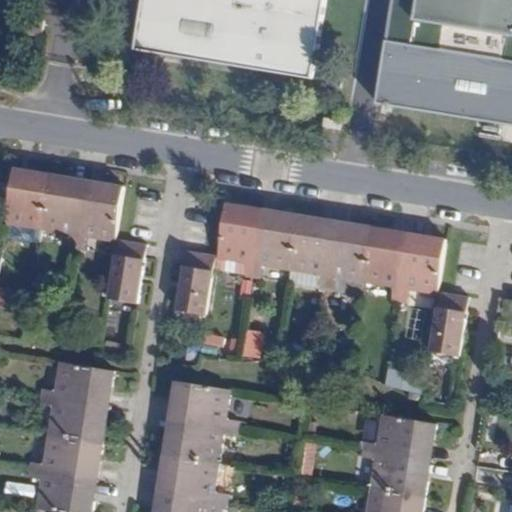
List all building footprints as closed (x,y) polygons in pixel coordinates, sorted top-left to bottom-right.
[(143,0),(136,50),(313,78),(325,0),(143,0)] [(511,0),(393,0),(376,105),(511,127),(511,0)] [(342,117),(325,114),(323,126),(340,129),(342,117)] [(36,182),(37,173),(16,169),(14,178),(36,182)] [(14,227),(43,231),(52,175),(37,173),(36,182),(14,178),(11,198),(6,228),(4,238),(12,239),(14,227)] [(77,251),(87,191),(66,187),(67,178),(52,175),(43,231),(71,236),(68,249),(77,251)] [(109,185),(67,178),(66,187),(87,191),(108,194),(109,185)] [(125,187),(109,185),(108,194),(87,191),(77,251),(85,252),(87,238),(119,244),(119,240),(117,240),(125,187)] [(228,204),(219,257),(219,260),(247,265),(245,278),(253,279),(263,219),(241,216),(243,206),(228,204)] [(285,213),(243,206),(241,216),(263,219),(284,223),(285,213)] [(263,219),(253,279),(261,280),(263,267),(292,272),(301,216),(285,213),(284,223),(263,219)] [(301,216),(292,272),(320,276),(318,291),(326,292),(336,231),(314,228),(316,218),(301,216)] [(359,225),(316,218),(314,228),(336,231),(357,235),(359,225)] [(336,231),(326,292),(334,293),(337,279),(365,284),(374,228),(359,225),(357,235),(336,231)] [(374,228),(365,284),(394,289),(391,302),(399,303),(409,243),(388,239),(390,230),(374,228)] [(390,230),(388,239),(409,243),(432,247),(433,237),(390,230)] [(409,243),(399,303),(406,304),(408,291),(438,296),(439,293),(447,240),(433,237),(432,247),(409,243)] [(148,245),(119,240),(119,244),(109,301),(138,306),(148,245)] [(188,251),(178,311),(207,316),(217,256),(188,251)] [(320,276),(292,272),(289,286),(318,291),(320,276)] [(337,279),(334,293),(363,298),(365,284),(337,279)] [(0,304),(24,312),(29,296),(0,286),(0,304)] [(432,353),(461,357),(470,297),(441,293),(432,353)] [(103,383),(114,385),(116,371),(60,362),(55,392),(42,389),(41,396),(99,406),(103,383)] [(181,419),(240,429),(241,422),(228,420),(232,390),(175,381),(173,395),(184,397),(181,419)] [(107,430),(114,385),(103,383),(99,406),(96,428),(107,430)] [(173,395),(165,441),(177,443),(181,419),(184,397),(173,395)] [(96,428),(99,406),(41,396),(40,405),(53,407),(48,435),(104,444),(107,430),(96,428)] [(364,442),(363,449),(422,459),(425,437),(436,438),(438,424),(382,415),(377,444),(364,442)] [(163,454),(221,463),(226,436),(238,438),(240,429),(181,419),(177,443),(165,441),(163,454)] [(104,444),(48,435),(44,465),(30,463),(29,470),(87,479),(90,457),(102,459),(104,444)] [(418,481),(429,483),(436,438),(425,437),(422,459),(418,481)] [(375,460),(370,488),(426,497),(429,483),(418,481),(422,459),(363,449),(362,458),(375,460)] [(168,492),(228,502),(229,494),(216,492),(221,463),(163,454),(160,470),(171,472),(168,492)] [(102,459),(90,457),(87,479),(83,501),(95,503),(102,459)] [(87,479),(29,470),(28,479),(41,481),(37,509),(58,511),(57,511),(93,511),(95,503),(83,501),(87,479)] [(171,472),(160,470),(153,511),(164,511),(168,492),(171,472)] [(412,511),(413,510),(424,511),(426,497),(370,488),(366,511),(412,511)] [(226,511),(228,502),(168,492),(164,511),(213,511),(214,510),(226,511)]
